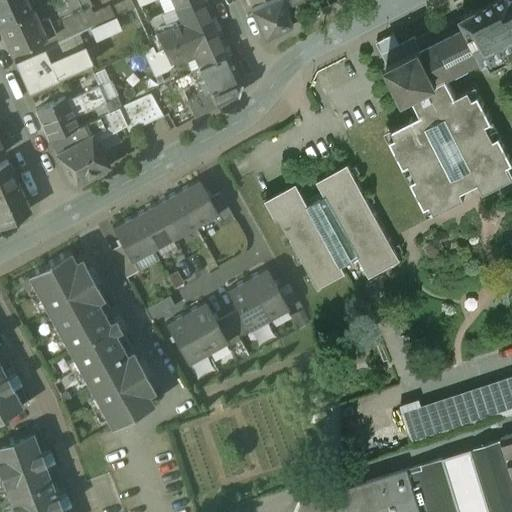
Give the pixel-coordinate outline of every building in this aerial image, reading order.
[(0,0),(0,22),(29,10),(24,0),(0,0)] [(77,0),(51,0),(32,9),(37,20),(46,16),(49,22),(81,8),(77,0)] [(203,0),(192,0),(175,8),(183,24),(188,38),(215,26),(203,0)] [(282,0),(274,0),(251,10),(264,39),(293,25),(286,8),(282,0)] [(511,0),(492,0),(462,17),(483,59),(506,47),(511,44),(511,0)] [(163,1),(155,5),(160,15),(168,11),(163,1)] [(29,10),(0,22),(0,27),(11,53),(54,34),(49,22),(46,16),(37,20),(32,9),(29,10)] [(416,40),(414,41),(436,83),(446,78),(454,74),(456,78),(469,72),(467,68),(483,59),(462,17),(416,40)] [(112,19),(91,28),(96,39),(117,30),(112,19)] [(183,24),(168,31),(174,44),(188,38),(183,24)] [(215,26),(188,38),(197,56),(196,56),(200,67),(228,54),(228,55),(229,55),(216,26),(215,26)] [(414,37),(382,54),(388,65),(387,65),(390,72),(391,71),(402,94),(401,94),(404,100),(412,96),(412,95),(430,86),(436,83),(414,41),(416,40),(414,37)] [(174,44),(162,49),(169,63),(171,62),(180,58),(181,60),(185,61),(196,56),(197,56),(188,38),(174,44)] [(83,45),(49,60),(56,78),(91,63),(83,45)] [(155,52),(152,46),(143,50),(154,75),(154,74),(166,70),(165,67),(172,65),(171,62),(169,63),(162,49),(155,52)] [(43,49),(15,62),(28,91),(57,79),(49,60),(43,49)] [(200,67),(195,69),(202,84),(213,109),(237,96),(241,85),(228,55),(228,54),(200,67)] [(473,97),(469,89),(456,96),(446,78),(436,83),(430,86),(479,182),(484,192),(511,177),(511,174),(507,165),(511,162),(511,159),(508,152),(505,146),(500,136),(494,138),(487,124),(492,121),(487,111),(487,110),(484,105),(479,95),(473,97)] [(109,80),(98,85),(105,102),(103,103),(107,113),(120,106),(109,80)] [(202,84),(197,86),(198,90),(194,92),(196,98),(184,104),(193,120),(213,109),(202,84)] [(98,85),(66,101),(73,117),(103,103),(105,102),(98,85)] [(479,182),(430,86),(412,95),(412,96),(421,114),(422,113),(461,191),(479,182)] [(65,97),(36,110),(49,139),(65,132),(77,126),(73,117),(66,101),(65,97)] [(129,124),(121,106),(120,106),(107,113),(109,117),(116,114),(122,127),(129,124)] [(77,126),(65,132),(71,145),(91,134),(91,135),(113,123),(109,117),(107,113),(77,126)] [(461,191),(422,113),(421,114),(392,128),(396,136),(391,139),(396,150),(399,156),(404,166),(410,163),(417,177),(412,180),(417,191),(419,197),(420,197),(425,207),(431,204),(435,212),(465,197),(461,191)] [(65,132),(49,139),(56,153),(71,145),(65,132)] [(56,153),(55,154),(67,181),(75,184),(108,166),(91,135),(91,134),(71,145),(56,153)] [(6,161),(0,163),(0,194),(18,187),(6,161)] [(297,182),(266,199),(315,289),(346,272),(342,265),(359,256),(370,276),(401,259),(348,163),(317,180),(325,195),(309,204),(297,182)] [(198,180),(176,192),(195,225),(217,213),(209,199),(198,180)] [(18,187),(0,194),(0,225),(28,210),(18,187)] [(176,192),(155,203),(173,237),(195,225),(176,192)] [(232,217),(219,193),(209,199),(217,213),(222,223),(232,217)] [(155,203),(133,215),(152,249),(173,237),(155,203)] [(133,215),(111,227),(121,245),(130,261),(152,249),(133,215)] [(121,245),(110,250),(119,267),(130,261),(121,245)] [(102,298),(80,257),(74,260),(69,251),(26,274),(110,427),(153,403),(148,394),(153,391),(131,350),(125,353),(114,333),(120,329),(113,318),(108,321),(97,301),(102,298)] [(130,261),(119,267),(125,278),(136,272),(130,261)] [(275,286),(265,268),(246,279),(267,319),(287,308),(275,286)] [(267,319),(246,279),(226,290),(248,330),(267,319)] [(298,302),(286,280),(275,286),(287,308),(298,302)] [(169,296),(144,310),(150,320),(174,307),(169,296)] [(215,322),(204,302),(184,313),(206,352),(226,342),(215,322)] [(237,310),(226,316),(238,337),(248,331),(237,310)] [(184,313),(165,323),(186,363),(206,352),(184,313)] [(239,341),(226,316),(215,322),(226,342),(229,346),(239,341)] [(0,418),(22,407),(11,387),(20,383),(15,372),(6,377),(0,366),(0,418)] [(400,406),(414,445),(511,413),(511,377),(423,407),(420,399),(400,406)] [(32,432),(0,444),(0,479),(12,511),(61,511),(60,508),(70,504),(65,493),(56,496),(44,464),(53,461),(49,449),(40,453),(32,432)] [(511,511),(511,432),(504,435),(501,438),(501,439),(511,474),(511,511)] [(511,511),(511,474),(501,439),(472,448),(490,511),(511,511)] [(490,511),(472,448),(443,458),(459,511),(490,511)] [(459,511),(443,458),(297,504),(293,511),(459,511)]
